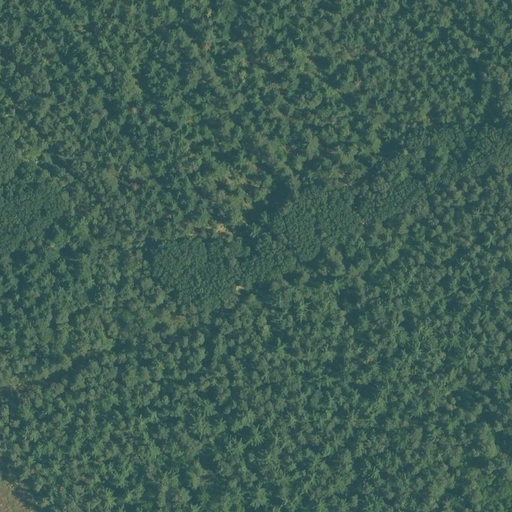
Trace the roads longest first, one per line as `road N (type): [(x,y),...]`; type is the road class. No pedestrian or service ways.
road 1 (track): [(0,402),(337,243),(511,143)]
road 2 (track): [(152,0),(337,243)]
road 3 (track): [(0,80),(183,318)]
